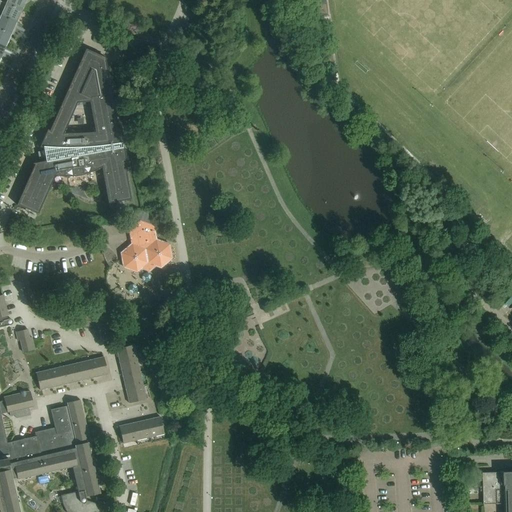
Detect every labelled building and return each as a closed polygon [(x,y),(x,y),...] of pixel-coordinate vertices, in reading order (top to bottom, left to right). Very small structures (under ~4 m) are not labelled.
[(9,0),(8,5),(23,11),(28,0),(9,0)] [(8,5),(4,3),(0,1),(0,6),(6,9),(2,17),(18,23),(23,11),(8,5)] [(18,23),(2,17),(0,15),(0,21),(0,22),(0,21),(0,29),(12,35),(18,23)] [(12,35),(0,29),(0,43),(7,47),(12,35)] [(124,144),(121,127),(120,127),(120,128),(119,129),(106,58),(86,49),(49,131),(48,130),(47,129),(39,147),(43,148),(44,151),(38,152),(39,159),(45,158),(46,161),(33,164),(35,164),(17,205),(38,214),(56,176),(65,177),(75,177),(79,176),(84,175),(93,172),(102,167),(108,204),(132,200),(125,163),(126,163),(127,164),(127,163),(124,147),(123,147),(123,144),(124,144)] [(118,53),(114,62),(121,66),(126,57),(118,53)] [(122,261),(124,267),(137,272),(143,268),(149,270),(154,266),(161,268),(172,259),(169,245),(163,242),(156,240),(154,226),(140,221),(129,230),(132,244),(121,253),(122,261)] [(465,230),(455,240),(463,248),(473,237),(465,230)] [(455,240),(448,248),(456,255),(463,248),(455,240)] [(7,319),(6,316),(8,315),(3,295),(0,295),(0,511),(20,511),(11,475),(16,474),(18,480),(76,466),(78,477),(77,477),(80,491),(61,496),(63,504),(66,511),(99,511),(103,506),(86,500),(86,497),(100,493),(88,442),(85,443),(85,440),(90,439),(80,400),(67,403),(68,407),(65,408),(65,407),(51,410),(56,433),(37,437),(37,436),(8,443),(1,414),(7,413),(8,413),(15,411),(29,408),(34,407),(30,391),(26,392),(25,391),(20,392),(21,393),(4,397),(5,401),(0,401),(0,327),(11,325),(12,324),(12,323),(13,323),(13,322),(13,321),(12,321),(12,320),(12,319),(11,319),(10,319),(9,319),(7,319)] [(30,338),(28,329),(16,332),(18,341),(20,341),(23,353),(35,350),(32,337),(30,338)] [(134,345),(116,349),(120,363),(137,359),(134,345)] [(104,357),(90,360),(94,378),(108,375),(104,357)] [(137,359),(120,363),(123,376),(140,372),(137,359)] [(90,360),(77,363),(81,381),(94,378),(90,360)] [(77,363),(63,367),(67,384),(81,381),(77,363)] [(63,367),(50,370),(54,387),(67,384),(63,367)] [(50,370),(36,373),(40,390),(54,387),(50,370)] [(140,372),(123,376),(126,390),(143,386),(140,372)] [(143,386),(126,390),(129,403),(147,399),(143,386)] [(16,418),(31,415),(29,408),(15,411),(16,418)] [(160,417),(147,420),(151,438),(164,434),(160,417)] [(147,420),(133,423),(137,441),(151,438),(147,420)] [(133,423),(119,426),(123,444),(137,441),(133,423)] [(511,511),(511,471),(483,473),(484,504),(506,504),(505,511),(511,511)]
